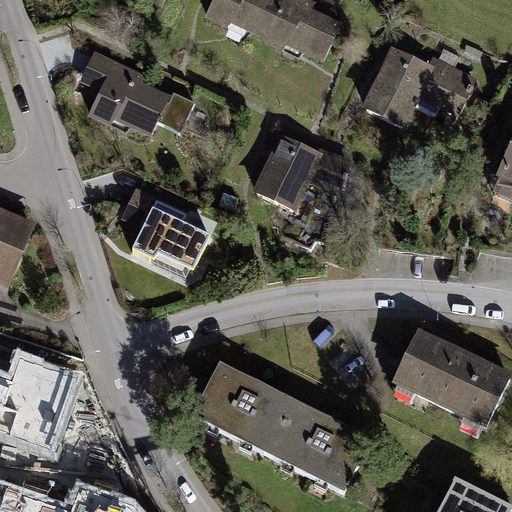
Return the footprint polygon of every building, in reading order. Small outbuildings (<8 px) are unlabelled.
[(233,23),(265,39),(282,5),(270,0),(216,0),(207,19),(228,28),(233,23)] [(294,0),(284,0),(282,5),(265,39),(264,42),(282,52),(288,45),(322,61),(337,28),(309,15),(311,8),(294,0)] [(394,53),(367,113),(402,129),(419,94),(459,114),(467,95),(473,93),(471,88),(473,83),(452,72),(448,81),(394,53)] [(90,117),(111,127),(114,119),(151,136),(156,126),(179,136),(193,105),(173,96),(170,103),(138,89),(142,80),(93,58),(86,74),(105,83),(90,117)] [(282,142),(257,196),(292,212),(307,179),(323,185),(323,191),(337,196),(348,165),(318,156),(315,157),(282,142)] [(511,147),(511,148),(507,148),(505,152),(505,155),(505,159),(507,162),(493,195),(511,203),(511,147)] [(185,218),(136,196),(128,211),(149,220),(136,247),(192,273),(208,239),(181,227),(185,218)] [(0,278),(8,282),(30,230),(0,217),(0,278)] [(418,337),(395,386),(486,428),(509,379),(418,337)] [(0,436),(50,454),(74,383),(21,365),(13,389),(0,384),(0,436)] [(192,421),(268,458),(295,403),(219,366),(192,421)] [(371,440),(295,403),(268,458),(344,495),(371,440)] [(456,485),(441,511),(511,511),(456,485)] [(366,511),(313,486),(300,511),(366,511)] [(0,511),(60,511),(0,491),(0,511)] [(132,511),(80,494),(73,511),(132,511)]
